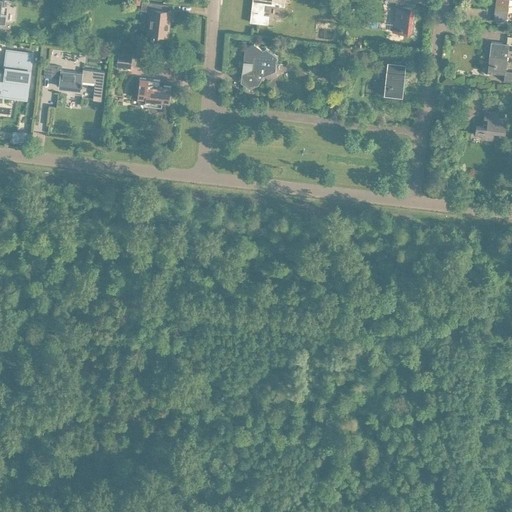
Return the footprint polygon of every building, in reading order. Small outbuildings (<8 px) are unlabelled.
[(0,0),(0,26),(7,28),(8,19),(2,18),(3,10),(6,11),(7,5),(14,5),(14,0),(0,0)] [(255,0),(252,28),(270,30),(271,21),(265,20),(267,10),(279,11),(279,12),(281,12),(281,11),(286,12),(287,2),(280,2),(279,0),(255,0)] [(511,0),(497,0),(496,17),(509,19),(511,4),(511,3),(511,0)] [(144,7),(143,15),(144,15),(154,16),(151,38),(150,38),(155,39),(155,41),(157,41),(157,39),(170,41),(171,33),(167,32),(168,28),(170,29),(172,17),(173,17),(173,16),(170,16),(170,10),(144,7)] [(412,37),(413,37),(413,34),(412,34),(413,30),(414,30),(414,27),(413,27),(414,19),(415,19),(415,16),(414,16),(415,13),(398,12),(395,36),(394,36),(394,37),(412,39),(412,37)] [(493,48),(492,60),(491,60),(491,61),(492,61),(491,68),(490,68),(489,78),(506,80),(505,86),(511,87),(511,77),(507,76),(510,49),(493,47),(493,48)] [(265,82),(278,77),(279,63),(268,54),(265,56),(256,49),(247,53),(245,67),(247,67),(246,76),(244,77),(243,87),(252,93),(261,89),(265,82)] [(325,64),(326,50),(319,50),(318,63),(325,64)] [(0,95),(29,100),(34,59),(8,55),(6,72),(7,72),(7,77),(0,75),(0,95)] [(120,60),(119,71),(132,73),(134,62),(120,60)] [(386,103),(392,103),(404,105),(408,71),(389,69),(388,78),(390,78),(390,84),(392,84),(391,91),(387,90),(386,103)] [(84,86),(97,88),(95,105),(104,106),(107,77),(85,74),(84,78),(63,75),(64,72),(47,70),(46,82),(62,84),(61,91),(69,92),(69,95),(83,96),(83,90),(84,90),(85,87),(84,87),(84,86)] [(166,93),(161,92),(162,85),(142,83),(139,102),(148,103),(147,108),(156,109),(156,111),(164,112),(164,105),(172,106),(173,92),(166,91),(166,93)] [(486,116),(485,131),(478,130),(477,139),(484,140),(483,144),(495,145),(496,137),(507,138),(509,124),(501,123),(501,118),(486,116)] [(22,137),(22,147),(29,147),(30,138),(22,137)]
